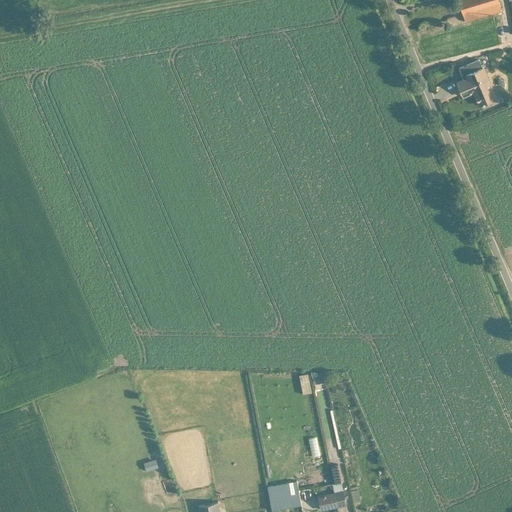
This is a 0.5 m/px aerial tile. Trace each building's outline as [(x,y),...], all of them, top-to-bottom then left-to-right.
[(460,0),(466,20),(501,10),(498,0),(460,0)] [(477,102),(497,95),(485,62),(452,75),(459,93),(471,88),(477,102)] [(351,459),(358,457),(356,450),(349,451),(351,459)] [(155,459),(145,462),(147,469),(157,466),(155,459)] [(303,473),(294,475),(296,483),(305,481),(303,473)] [(295,482),(268,486),(271,509),(298,505),(295,482)] [(366,487),(358,488),(362,503),(369,501),(366,487)] [(318,501),(320,511),(327,511),(339,509),(336,497),(318,501)] [(219,511),(217,500),(197,504),(198,511),(219,511)]
